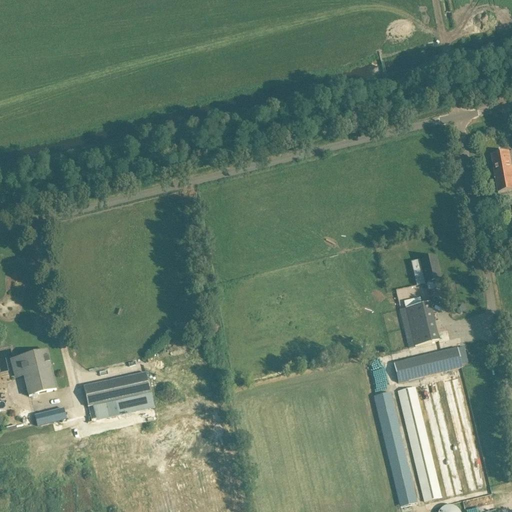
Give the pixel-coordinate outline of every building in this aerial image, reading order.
[(511,167),(509,152),(492,155),(498,194),(511,191),(511,167)] [(511,239),(511,225),(511,224),(498,229),(503,243),(511,239)] [(423,275),(425,285),(427,284),(428,291),(440,288),(439,281),(441,281),(435,258),(412,264),(415,277),(423,275)] [(406,309),(415,348),(439,342),(429,303),(406,309)] [(456,313),(460,315),(465,308),(461,305),(456,313)] [(403,362),(393,365),(397,384),(408,382),(462,369),(457,349),(403,362)] [(19,358),(29,397),(56,391),(47,351),(19,358)] [(162,389),(195,380),(189,359),(156,367),(162,389)] [(146,374),(84,387),(88,406),(89,408),(93,407),(105,404),(109,419),(119,417),(119,416),(128,414),(125,400),(151,394),(146,374)] [(348,375),(341,377),(345,391),(352,388),(348,375)] [(325,381),(330,398),(338,396),(333,379),(325,381)] [(311,384),(314,399),(322,397),(319,382),(311,384)] [(320,445),(307,385),(289,389),(301,449),(320,445)] [(442,499),(415,388),(397,392),(424,503),(442,499)] [(464,492),(489,486),(484,467),(476,434),(466,388),(440,394),(427,397),(451,495),(464,492)] [(285,391),(269,394),(292,511),(311,511),(306,483),(299,484),(300,487),(297,488),(293,472),(302,470),(285,391)] [(400,509),(403,508),(417,505),(390,394),(375,398),(374,398),(400,509)] [(273,446),(262,397),(243,402),(257,461),(267,459),(264,449),(273,446)] [(77,441),(91,511),(239,511),(219,408),(197,413),(198,414),(155,422),(155,424),(135,427),(135,428),(115,432),(115,433),(96,437),(96,438),(77,441)] [(63,410),(35,416),(37,427),(66,420),(63,410)] [(89,511),(76,443),(58,446),(70,511),(89,511)] [(14,458),(0,460),(0,477),(7,511),(67,511),(55,448),(35,452),(36,453),(14,457),(14,458)]
